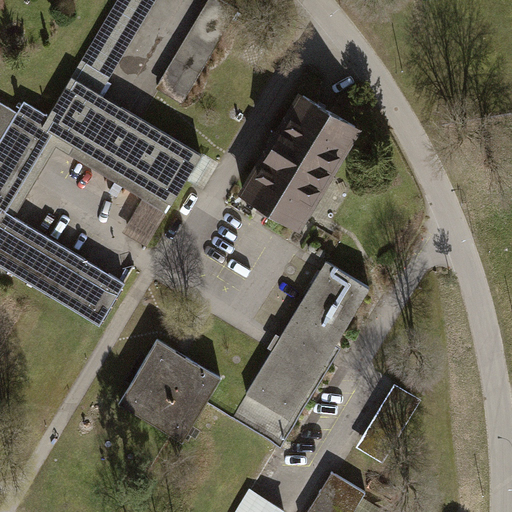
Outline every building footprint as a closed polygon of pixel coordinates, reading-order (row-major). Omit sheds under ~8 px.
[(0,265),(100,325),(126,282),(15,216),(56,147),(167,213),(202,153),(101,93),(157,0),(116,0),(48,114),(24,99),(18,111),(0,100),(0,265)] [(223,0),(208,0),(156,88),(182,103),(238,8),(223,0)] [(298,91),(237,193),(298,229),(359,128),(298,91)] [(327,261),(233,417),(279,445),(329,361),(319,355),(327,342),(333,346),(369,286),(327,261)] [(157,339),(120,402),(183,440),(221,376),(157,339)] [(395,385),(357,446),(381,461),(419,400),(395,385)] [(307,511),(355,511),(354,511),(367,491),(332,471),(307,511)] [(249,489),(234,511),(286,511),(287,511),(249,489)]
